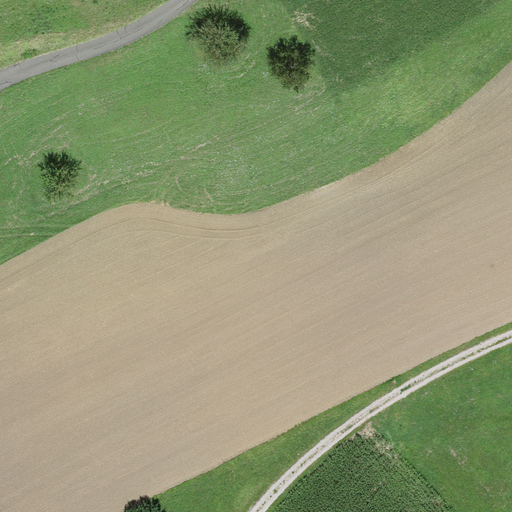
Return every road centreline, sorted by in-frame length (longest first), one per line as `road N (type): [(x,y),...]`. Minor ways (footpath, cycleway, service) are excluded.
road 1 (track): [(511,335),(359,417),(258,511)]
road 2 (unclassified): [(0,79),(103,45),(181,0)]
